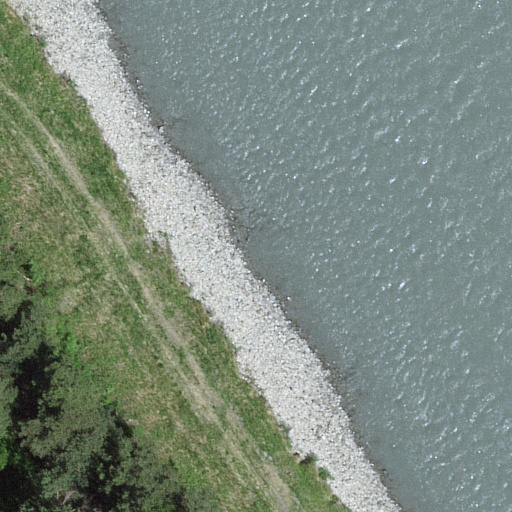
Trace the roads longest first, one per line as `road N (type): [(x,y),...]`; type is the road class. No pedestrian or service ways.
road 1 (track): [(305,511),(0,68)]
road 2 (track): [(0,369),(99,511)]
